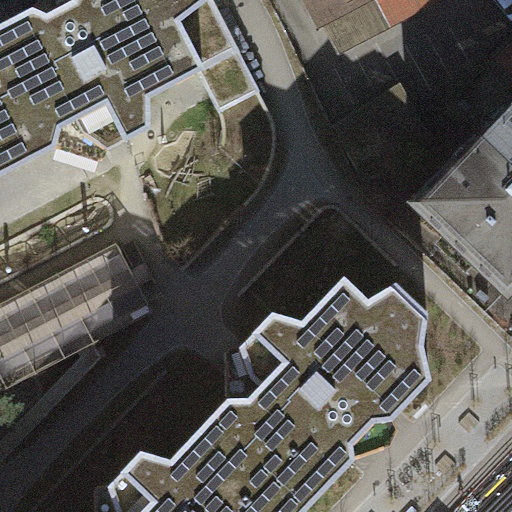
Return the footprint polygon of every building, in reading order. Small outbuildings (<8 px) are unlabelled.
[(34,10),(0,27),(0,95),(32,157),(55,145),(61,126),(77,118),(83,131),(108,148),(149,127),(150,97),(204,69),(179,21),(206,0),(76,0),(76,1),(48,17),(34,10)] [(307,0),(317,19),(355,0),(307,0)] [(402,89),(335,125),(364,179),(432,143),(402,89)] [(511,93),(479,127),(511,159),(511,93)] [(0,174),(32,157),(0,95),(0,174)] [(511,159),(479,127),(409,199),(504,292),(511,283),(511,159)] [(229,399),(212,417),(305,507),(354,456),(353,440),(375,418),(392,416),(430,376),(423,343),(427,311),(398,283),(368,299),(345,278),(303,322),(274,313),(242,346),(252,375),(262,385),(250,398),(229,399)] [(300,511),(305,507),(212,417),(172,459),(142,451),(111,484),(119,511),(300,511)] [(511,511),(511,471),(470,511),(511,511)]
